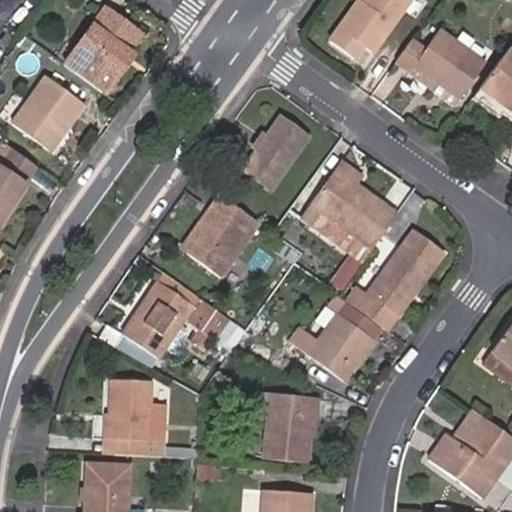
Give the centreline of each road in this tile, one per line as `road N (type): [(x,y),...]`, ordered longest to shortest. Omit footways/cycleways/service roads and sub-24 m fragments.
road 1 (residential): [(0,425),(55,325),(257,42)]
road 2 (residential): [(209,21),(44,265),(18,319),(0,391)]
road 3 (residential): [(511,229),(257,42)]
road 4 (residential): [(372,511),(374,477),(405,389),(511,246)]
